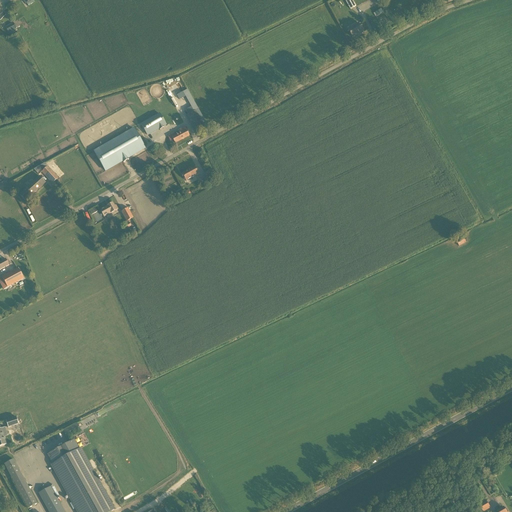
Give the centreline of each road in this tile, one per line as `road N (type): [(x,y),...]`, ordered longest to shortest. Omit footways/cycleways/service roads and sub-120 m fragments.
road 1 (unclassified): [(0,250),(429,15),(471,0)]
road 2 (primary): [(286,511),(511,387)]
road 3 (unclassified): [(351,511),(511,420)]
